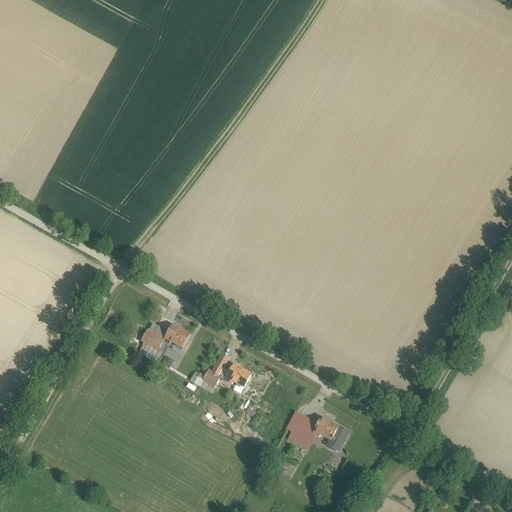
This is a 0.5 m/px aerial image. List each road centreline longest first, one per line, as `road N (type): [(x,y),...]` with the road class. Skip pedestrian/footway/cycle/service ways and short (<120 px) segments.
road 1 (track): [(511,491),(0,202)]
road 2 (track): [(321,0),(121,269)]
road 3 (track): [(0,479),(121,269)]
road 4 (track): [(511,262),(410,434)]
